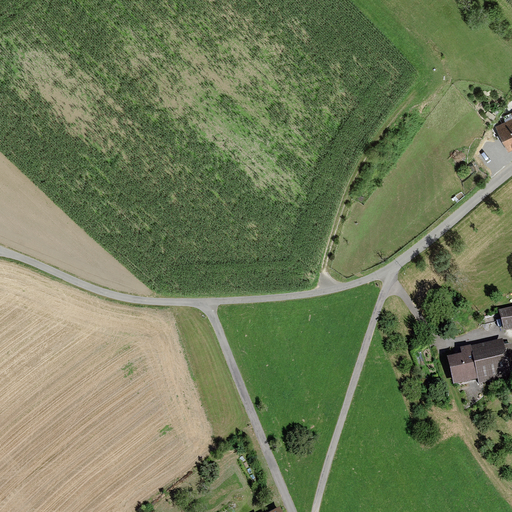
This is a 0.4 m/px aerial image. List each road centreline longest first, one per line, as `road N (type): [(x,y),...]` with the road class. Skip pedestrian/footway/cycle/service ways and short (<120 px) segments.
road 1 (residential): [(396,264),(373,308),(314,511)]
road 2 (residential): [(204,300),(290,511)]
road 3 (unclassified): [(4,252),(97,291),(204,300)]
road 4 (residential): [(396,264),(319,291),(204,300)]
road 5 (residential): [(511,169),(396,264)]
